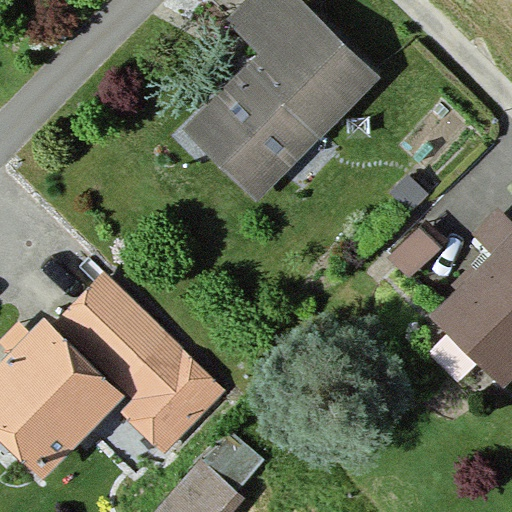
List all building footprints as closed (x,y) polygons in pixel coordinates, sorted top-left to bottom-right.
[(252,195),(380,68),(311,0),(249,0),(229,20),(263,54),(187,129),(252,195)] [(425,215),(390,244),(408,265),(443,236),(425,215)] [(502,387),(511,375),(511,226),(428,321),(502,387)] [(416,268),(440,290),(472,256),(448,234),(416,268)] [(224,383),(99,258),(47,309),(121,384),(135,397),(122,410),(159,447),(224,383)] [(44,307),(0,351),(0,434),(35,470),(121,384),(47,309),(44,307)] [(149,511),(213,511),(268,445),(229,413),(149,511)]
